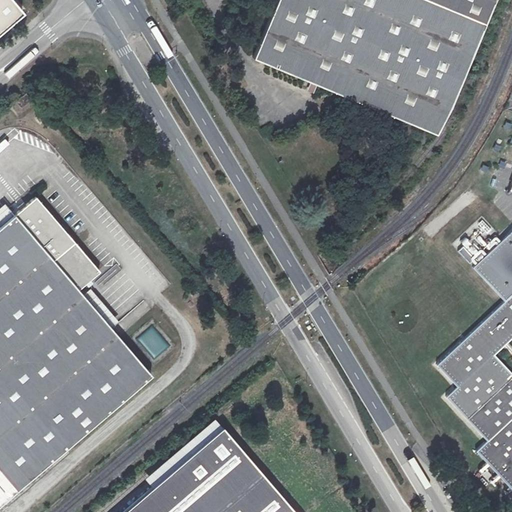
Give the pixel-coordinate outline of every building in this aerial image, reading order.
[(0,0),(0,27),(20,10),(11,0),(0,0)] [(437,134),(492,0),(276,0),(253,57),(437,134)] [(22,108),(32,99),(27,93),(16,101),(22,108)] [(111,328),(82,294),(78,289),(100,271),(35,196),(0,226),(0,484),(56,438),(65,448),(151,375),(111,328)] [(90,288),(82,294),(111,328),(118,321),(90,288)] [(511,293),(436,364),(457,386),(446,396),(466,418),(487,440),(476,450),(511,488),(511,293)] [(152,327),(139,338),(155,357),(168,346),(152,327)] [(295,511),(222,427),(122,511),(295,511)] [(0,503),(65,448),(56,438),(0,484),(0,503)]
